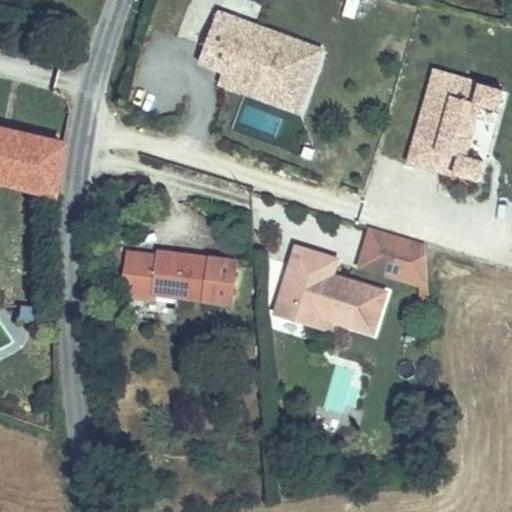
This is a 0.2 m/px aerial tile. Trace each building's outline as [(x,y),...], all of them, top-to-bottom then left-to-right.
[(292,97),(310,47),(221,14),(203,65),(227,73),(292,97)] [(292,97),(227,73),(223,85),(303,114),(325,52),(310,47),(292,97)] [(456,97),(460,79),(439,73),(434,91),(456,97)] [(469,157),(474,139),(468,137),(473,122),(478,124),(484,105),(502,111),(508,92),(460,79),(456,97),(434,91),(414,162),(483,182),(488,163),(469,157)] [(0,168),(60,183),(68,133),(0,117),(0,168)] [(474,139),(478,124),(473,122),(468,137),(474,139)] [(351,267),(411,285),(410,242),(363,228),(351,267)] [(266,305),(359,334),(373,297),(319,279),(322,261),(284,249),(266,305)] [(217,309),(223,268),(145,258),(146,262),(111,259),(109,300),(137,304),(141,298),(217,309)]
